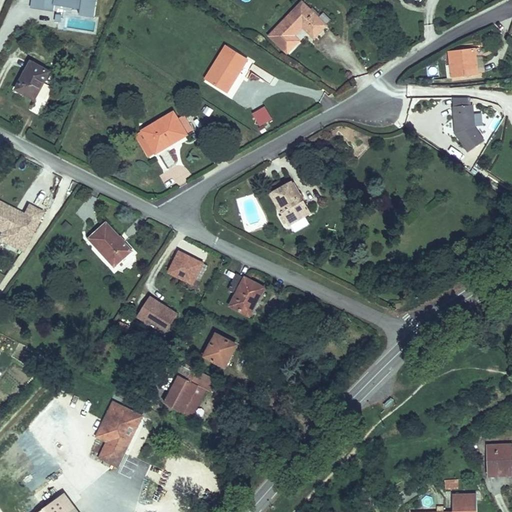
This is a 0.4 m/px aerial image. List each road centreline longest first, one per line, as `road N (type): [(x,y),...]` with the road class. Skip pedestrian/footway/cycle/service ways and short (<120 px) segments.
road 1 (unclassified): [(0,129),(412,340)]
road 2 (primary): [(245,511),(412,340)]
road 3 (unknown): [(59,160),(51,221),(0,296)]
road 4 (unknown): [(388,71),(410,95),(511,97)]
road 5 (primary): [(412,340),(511,270)]
